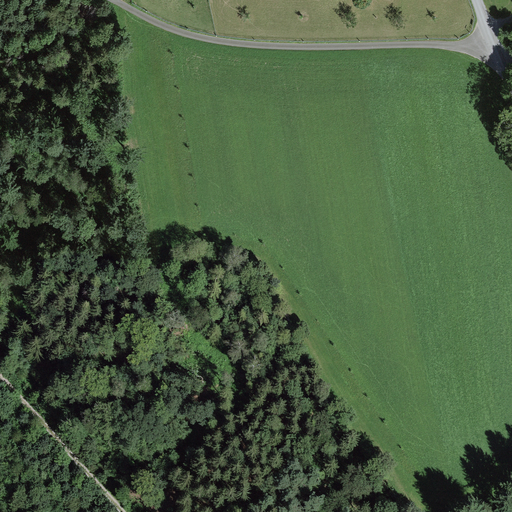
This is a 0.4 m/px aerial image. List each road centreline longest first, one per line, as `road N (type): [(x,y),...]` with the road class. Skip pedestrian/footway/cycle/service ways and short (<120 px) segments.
road 1 (residential): [(111,0),(223,42),(463,48),(491,35)]
road 2 (track): [(0,374),(124,511)]
